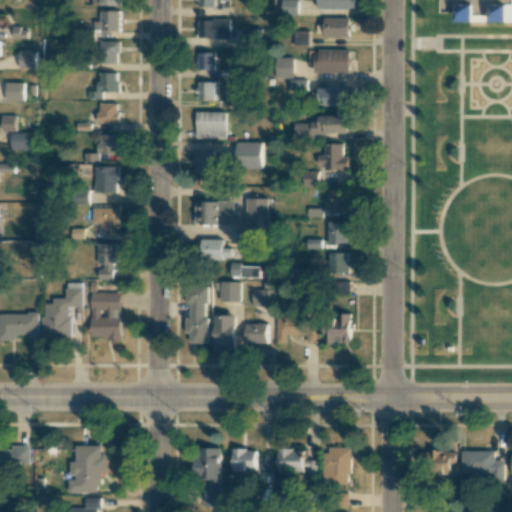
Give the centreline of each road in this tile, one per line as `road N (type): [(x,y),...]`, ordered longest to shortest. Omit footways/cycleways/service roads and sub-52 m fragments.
road 1 (residential): [(155,0),(158,511)]
road 2 (tertiary): [(511,399),(0,397)]
road 3 (residential): [(390,0),(391,511)]
